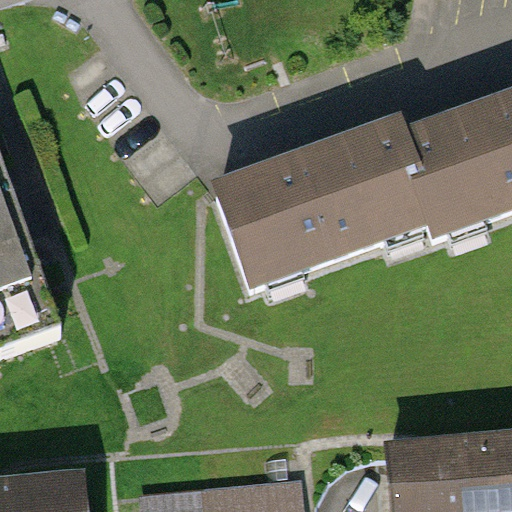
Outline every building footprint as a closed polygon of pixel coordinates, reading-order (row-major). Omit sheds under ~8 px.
[(511,112),(393,156),(425,244),(431,263),(511,233),(511,112)] [(388,143),(208,208),(244,309),(425,244),(393,156),(388,143)] [(0,158),(0,379),(68,356),(0,158)] [(511,511),(511,446),(387,458),(391,511),(511,511)] [(102,511),(101,495),(0,503),(0,511),(102,511)] [(318,511),(317,496),(141,511),(318,511)]
